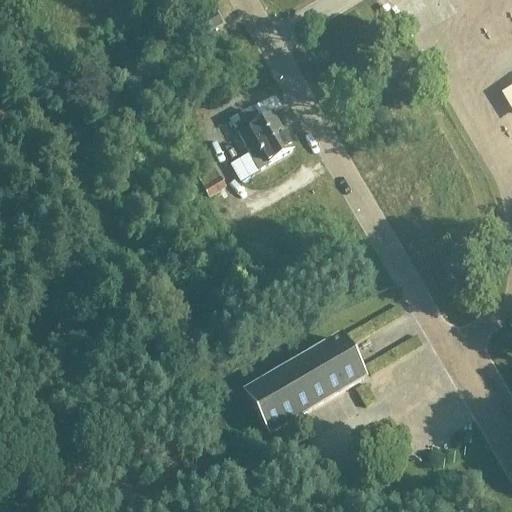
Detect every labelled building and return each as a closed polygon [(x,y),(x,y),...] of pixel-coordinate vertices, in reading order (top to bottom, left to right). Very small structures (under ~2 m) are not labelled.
[(194,27),(201,38),(220,27),(214,15),(194,27)] [(95,97),(83,104),(88,113),(100,106),(95,97)] [(272,118),(259,125),(238,136),(259,172),(292,153),(272,118)] [(213,197),(224,190),(214,172),(193,184),(200,198),(211,192),(213,197)] [(344,357),(347,356),(339,342),(245,396),(269,437),(363,382),(354,368),(353,369),(344,357)]
